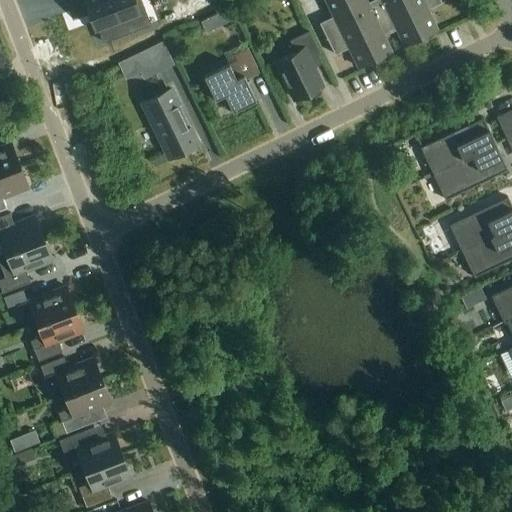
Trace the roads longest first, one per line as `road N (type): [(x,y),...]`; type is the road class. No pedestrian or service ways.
road 1 (residential): [(96,234),(511,34)]
road 2 (residential): [(96,234),(201,511)]
road 3 (residential): [(5,0),(96,234)]
